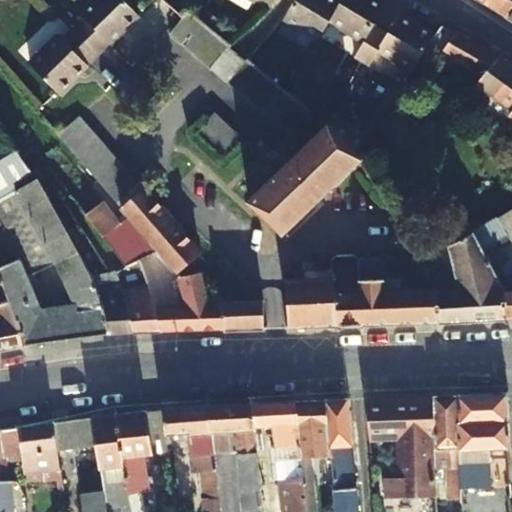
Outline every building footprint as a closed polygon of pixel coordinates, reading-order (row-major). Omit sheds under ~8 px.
[(68,29),(94,56),(132,16),(115,0),(91,0),(74,17),(77,20),(68,29)] [(249,0),(266,10),(272,0),(249,0)] [(332,0),(292,0),(282,17),(317,37),(327,21),(337,3),(332,0)] [(361,41),(371,25),(382,5),(374,0),(339,0),(337,3),(327,21),(361,41)] [(482,0),(481,2),(500,14),(509,0),(482,0)] [(511,0),(509,0),(500,14),(511,22),(511,0)] [(206,67),(225,44),(184,10),(164,34),(206,67)] [(352,56),(365,65),(374,49),(409,70),(431,33),(396,12),(384,32),(371,25),(361,41),(352,56)] [(429,40),(445,50),(456,35),(439,25),(429,40)] [(94,56),(68,29),(56,42),(54,39),(27,67),(56,95),(94,56)] [(456,35),(445,50),(438,60),(453,70),(458,65),(480,78),(496,57),(457,34),(456,35)] [(475,85),(490,97),(502,79),(506,81),(511,72),(511,68),(496,57),(480,78),(475,85)] [(244,100),(264,76),(243,58),(223,82),(244,100)] [(502,79),(490,97),(484,105),(503,120),(507,115),(511,108),(511,72),(506,81),(502,79)] [(255,109),(274,84),(264,76),(244,100),(255,109)] [(255,109),(265,117),(284,93),(274,84),(255,109)] [(284,93),(265,117),(286,134),(305,110),(284,93)] [(237,141),(209,114),(190,132),(218,160),(237,141)] [(329,114),(324,125),(357,159),(368,140),(329,114)] [(57,139),(125,217),(157,253),(177,275),(199,256),(144,192),(143,193),(77,120),(57,139)] [(357,159),(324,125),(245,201),(279,234),(357,159)] [(71,305),(39,309),(54,341),(107,334),(93,294),(74,252),(32,174),(0,132),(0,225),(25,279),(53,267),(71,305)] [(157,253),(125,217),(119,222),(90,190),(73,203),(122,268),(136,262),(157,253)] [(511,319),(511,271),(499,249),(511,240),(511,209),(471,234),(501,290),(504,320),(511,319)] [(39,309),(25,279),(0,225),(0,286),(22,345),(54,341),(39,309)] [(435,324),(504,320),(501,290),(471,234),(447,247),(459,293),(434,293),(435,324)] [(285,328),(435,324),(434,293),(434,290),(399,291),(398,279),(382,279),(380,265),(375,260),(356,260),(352,257),(334,258),(332,261),(332,280),(285,281),(285,328)] [(151,307),(136,262),(122,268),(130,290),(120,293),(132,333),(158,332),(151,307)] [(210,304),(219,304),(242,287),(226,267),(203,282),(210,304)] [(221,330),(219,304),(210,304),(203,282),(200,273),(179,278),(186,304),(151,307),(158,332),(221,330)] [(0,286),(0,348),(22,345),(0,286)] [(119,288),(93,294),(107,334),(132,333),(120,293),(119,288)] [(221,330),(261,329),(260,302),(219,304),(221,330)] [(489,499),(487,485),(488,450),(508,449),(505,395),(456,397),(456,400),(459,485),(459,501),(459,511),(508,511),(507,498),(489,499)] [(456,397),(430,398),(430,401),(433,495),(434,511),(459,511),(459,501),(447,502),(447,486),(459,485),(456,400),(456,397)] [(382,497),(433,495),(430,401),(430,398),(370,400),(363,400),(367,438),(394,437),(397,476),(381,476),(382,497)] [(346,399),(323,401),(324,403),(328,457),(330,490),(333,490),(350,488),(353,488),(346,399)] [(295,404),(304,505),(313,503),(309,459),(328,457),(324,403),(323,401),(295,402),(295,404)] [(250,407),(252,424),(272,423),(280,511),(305,511),(304,505),(295,404),(295,402),(250,404),(250,407)] [(250,407),(250,404),(230,405),(231,408),(233,430),(252,428),(252,424),(250,407)] [(228,431),(233,430),(231,408),(230,405),(204,407),(205,409),(209,452),(230,449),(228,431)] [(161,413),(164,433),(184,431),(189,471),(195,471),(200,511),(216,511),(209,452),(205,409),(204,407),(161,410),(161,413)] [(147,435),(164,433),(161,413),(161,410),(144,412),(147,435)] [(143,511),(140,491),(147,490),(141,455),(150,453),(147,435),(144,412),(114,415),(114,418),(127,493),(129,511),(143,511)] [(89,420),(93,444),(98,469),(110,468),(116,495),(127,493),(114,418),(114,415),(88,418),(89,420)] [(24,481),(55,479),(60,479),(56,449),(93,444),(89,420),(88,418),(18,426),(18,428),(21,454),(24,481)] [(0,457),(21,454),(18,428),(0,430),(0,457)] [(260,507),(254,452),(234,453),(239,509),(260,507)] [(0,511),(11,511),(11,480),(0,480),(0,511)] [(509,483),(487,485),(489,499),(507,498),(510,498),(509,483)] [(330,490),(332,511),(354,511),(353,488),(350,488),(333,490),(330,490)] [(105,511),(102,490),(79,495),(81,511),(105,511)] [(235,511),(234,498),(224,499),(225,511),(235,511)]
